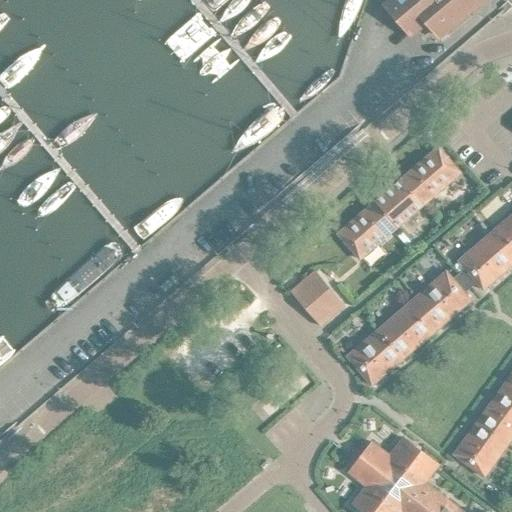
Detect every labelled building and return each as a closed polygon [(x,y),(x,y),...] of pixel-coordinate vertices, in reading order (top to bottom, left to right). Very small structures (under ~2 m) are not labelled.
[(423,9),(436,25),(465,0),(388,0),(408,22),(423,9)] [(435,135),(397,167),(419,193),(457,161),(435,135)] [(397,167),(372,189),(394,215),(419,193),(397,167)] [(394,215),(372,189),(334,221),(356,247),(394,215)] [(511,199),(485,222),(510,252),(511,249),(511,199)] [(411,285),(436,315),(467,288),(460,280),(472,269),(479,278),(510,252),(485,222),(454,249),(455,250),(462,257),(456,262),(450,267),(442,259),(411,285)] [(455,250),(449,255),(456,262),(462,257),(455,250)] [(287,279),(317,314),(341,294),(310,258),(287,279)] [(411,285),(374,318),(399,347),(436,315),(411,285)] [(399,347),(374,318),(343,344),(368,373),(399,347)] [(511,356),(503,369),(511,375),(511,356)] [(511,375),(503,369),(474,409),(505,432),(511,421),(511,375)] [(505,432),(474,409),(450,442),(481,465),(505,432)] [(375,511),(389,511),(398,501),(412,511),(475,511),(421,470),(435,453),(412,436),(399,426),(386,443),(368,430),(345,460),(363,474),(349,492),(375,511)]
